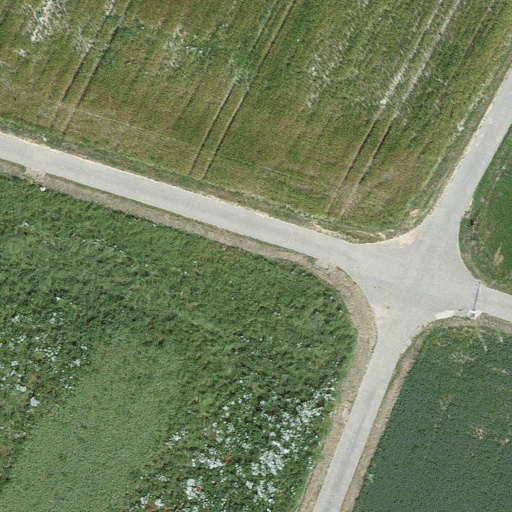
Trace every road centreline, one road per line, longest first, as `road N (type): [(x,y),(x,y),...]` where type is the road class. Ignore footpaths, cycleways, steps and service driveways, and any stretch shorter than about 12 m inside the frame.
road 1 (unclassified): [(0,146),(418,279)]
road 2 (unclassified): [(418,279),(329,511)]
road 3 (unclassified): [(511,105),(418,279)]
